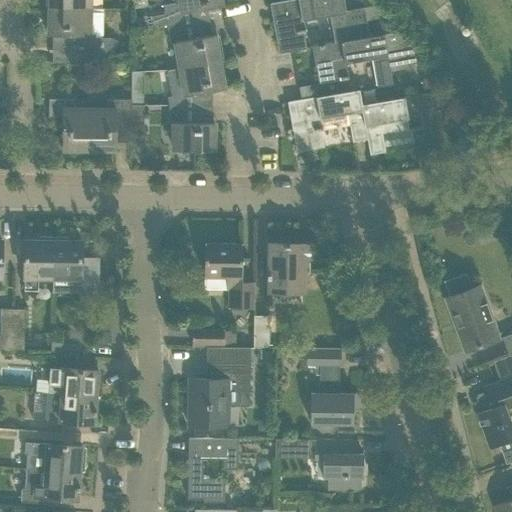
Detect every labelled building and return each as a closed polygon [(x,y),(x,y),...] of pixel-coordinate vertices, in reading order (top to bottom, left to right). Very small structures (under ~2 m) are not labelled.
[(49,0),(49,8),(90,8),(89,0),(49,0)] [(179,0),(180,1),(163,4),(167,25),(185,21),(185,26),(186,25),(198,23),(198,19),(207,18),(205,8),(221,5),(221,3),(225,2),(224,0),(179,0)] [(345,13),(345,10),(343,0),(287,0),(270,3),(278,53),(306,49),(301,21),(329,16),(334,43),(334,44),(350,41),(350,40),(368,37),(363,9),(345,13)] [(90,8),(49,8),(49,35),(76,35),(76,53),(86,53),(90,53),(100,53),(107,36),(89,36),(90,8)] [(185,21),(167,25),(170,44),(175,43),(181,68),(220,61),(214,35),(188,40),(186,25),(185,26),(185,21)] [(383,34),(389,33),(387,21),(372,24),(374,36),(383,34)] [(334,43),(332,43),(312,46),(320,96),(321,97),(347,92),(347,91),(342,65),(371,60),(376,87),(392,85),(389,68),(407,65),(408,70),(410,70),(409,68),(419,57),(420,58),(421,57),(409,45),(398,32),(389,33),(383,34),(374,36),(368,37),(350,40),(350,41),(334,44),(334,43)] [(86,53),(76,53),(76,63),(86,63),(86,53)] [(220,61),(181,68),(184,84),(169,88),(168,105),(187,105),(187,101),(195,101),(197,98),(197,93),(226,88),(220,61)] [(421,84),(423,92),(441,89),(443,84),(430,70),(424,76),(421,84)] [(321,97),(320,96),(287,102),(296,152),(324,147),(319,118),(347,114),(352,142),(367,139),(361,105),(362,105),(359,89),(347,91),(347,92),(321,97)] [(433,93),(362,105),(361,105),(367,139),(369,154),(385,152),(380,123),(408,118),(413,147),(441,142),(433,93)] [(49,99),(48,117),(62,117),(62,149),(89,149),(89,108),(73,108),(73,99),(69,99),(49,99)] [(89,108),(89,149),(116,149),(116,142),(116,129),(130,129),(130,117),(130,104),(130,99),(106,99),(106,108),(89,108)] [(130,104),(130,117),(143,117),(143,104),(130,104)] [(187,105),(168,105),(168,124),(173,124),(173,150),(213,151),(214,123),(187,123),(187,105)] [(25,240),(24,260),(24,290),(38,290),(38,278),(52,278),(53,237),(38,236),(38,240),(25,240)] [(68,237),(53,237),(52,278),(67,278),(67,290),(97,291),(97,292),(98,292),(99,257),(87,257),(87,260),(81,260),(81,241),(68,241),(68,237)] [(204,243),(204,276),(224,277),(224,290),(227,290),(227,309),(254,308),(254,282),(242,282),(242,263),(242,243),(204,243)] [(269,243),(269,286),(303,287),(303,259),(310,259),(310,244),(269,243)] [(499,338),(486,304),(479,286),(445,298),(464,351),(499,338)] [(0,308),(0,323),(0,349),(12,351),(12,309),(0,308)] [(25,309),(12,309),(12,351),(24,352),(25,309)] [(254,315),(253,347),(268,347),(268,316),(254,315)] [(212,345),(223,345),(223,329),(192,329),(192,345),(212,345)] [(234,330),(223,329),(223,345),(234,345),(234,330)] [(117,343),(116,330),(102,331),(103,344),(117,343)] [(511,354),(511,333),(503,336),(510,355),(511,354)] [(51,353),(78,355),(79,344),(52,343),(51,353)] [(188,425),(229,426),(229,406),(249,407),(249,348),(206,347),(206,348),(214,348),(214,363),(206,363),(206,364),(214,364),(214,379),(189,379),(188,425)] [(340,348),(320,348),(306,348),(306,364),(319,364),(319,393),(310,393),(310,423),(353,423),(353,408),(360,408),(360,393),(338,393),(338,387),(333,387),(333,384),(331,384),(331,364),(340,364),(340,348)] [(50,367),(48,393),(96,397),(97,370),(50,367)] [(511,376),(502,380),(483,387),(485,393),(475,397),(480,411),(477,413),(489,448),(511,439),(511,419),(510,419),(505,407),(511,404),(511,376)] [(48,393),(47,408),(46,419),(94,423),(96,397),(48,393)] [(188,437),(187,498),(203,499),(203,502),(224,502),(225,480),(202,480),(203,458),(224,459),(223,469),(238,470),(238,439),(208,438),(188,437)] [(351,439),(314,439),(275,439),(275,458),(276,458),(276,455),(314,455),(314,459),(323,459),(322,477),(339,477),(339,489),(360,489),(361,477),(362,477),(363,454),(351,453),(351,439)] [(252,453),(259,446),(253,440),(246,447),(252,453)] [(81,446),(61,444),(25,442),(24,453),(27,454),(26,468),(79,472),(81,446)] [(79,472),(26,468),(23,468),(23,469),(26,469),(25,488),(22,488),(21,502),(65,505),(65,498),(77,498),(79,472)] [(511,511),(511,484),(503,488),(508,500),(493,505),(495,511),(511,511)]
